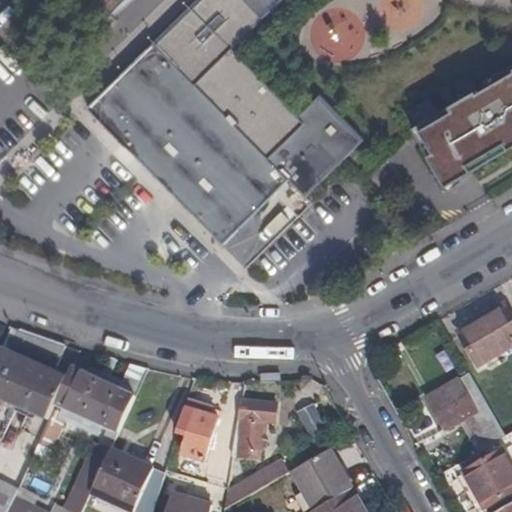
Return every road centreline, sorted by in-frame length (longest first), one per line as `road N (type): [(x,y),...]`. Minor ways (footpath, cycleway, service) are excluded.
road 1 (tertiary): [(336,337),(179,330),(0,280)]
road 2 (tertiary): [(511,233),(336,337)]
road 3 (residential): [(336,337),(343,365),(427,511)]
